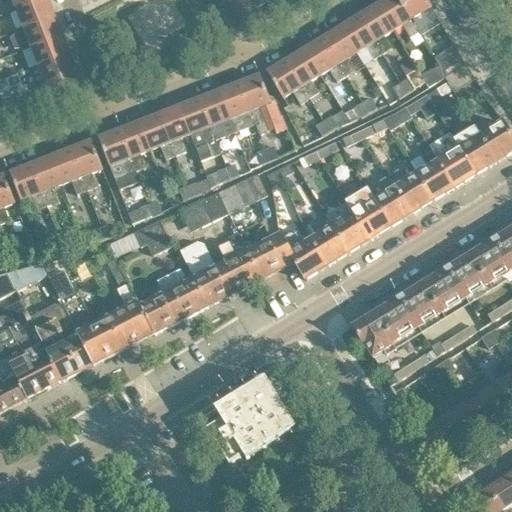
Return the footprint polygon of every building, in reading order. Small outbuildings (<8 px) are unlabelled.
[(2,0),(7,13),(18,9),(41,0),(2,0)] [(54,17),(47,0),(41,0),(18,9),(25,29),(54,17)] [(175,0),(152,0),(130,10),(148,49),(189,30),(175,0)] [(243,32),(263,20),(256,9),(270,1),(269,0),(239,0),(228,7),(243,32)] [(420,33),(399,0),(387,0),(378,6),(394,32),(402,27),(410,39),(420,33)] [(425,0),(399,0),(420,33),(438,21),(436,17),(425,0)] [(378,6),(360,17),(384,57),(393,52),(385,37),(394,32),(378,6)] [(21,52),(32,48),(62,36),(54,17),(25,29),(25,30),(14,34),(15,36),(11,39),(15,51),(21,51),(21,52)] [(360,17),(341,28),(357,54),(366,49),(375,63),(384,57),(360,17)] [(357,54),(341,28),(323,40),(347,80),(357,74),(348,60),(357,54)] [(62,36),(32,48),(39,67),(69,55),(62,36)] [(323,40),(304,51),(320,77),(330,71),(339,85),(347,80),(323,40)] [(435,59),(441,69),(447,79),(466,67),(466,66),(454,47),(435,59)] [(304,51),(286,62),(310,102),(320,96),(312,82),(320,77),(304,51)] [(46,86),(77,74),(69,55),(39,67),(30,71),(37,89),(46,86)] [(310,102),(286,62),(267,74),(284,100),(294,94),(302,108),(310,102)] [(447,79),(445,80),(449,85),(453,93),(455,92),(456,93),(464,87),(470,84),(475,80),(466,67),(447,79)] [(423,78),(427,85),(430,89),(447,79),(441,69),(423,78)] [(409,81),(402,85),(408,96),(427,85),(423,78),(419,72),(408,79),(409,81)] [(46,86),(54,105),(84,94),(77,74),(46,86)] [(22,85),(18,75),(0,81),(0,99),(2,103),(13,99),(9,90),(22,85)] [(390,107),(397,103),(380,75),(374,79),(389,106),(390,107)] [(240,84),(257,128),(261,138),(276,132),(277,137),(288,133),(282,117),(281,117),(274,102),(271,104),(260,77),(240,84)] [(257,128),(240,84),(220,92),(237,136),(257,128)] [(401,101),(408,96),(402,85),(394,90),(401,101)] [(453,93),(449,85),(438,91),(443,99),(453,93)] [(237,136),(220,92),(200,100),(217,144),(237,136)] [(428,98),(407,111),(412,119),(422,112),(428,121),(438,115),(428,98)] [(16,107),(13,99),(2,103),(5,112),(16,107)] [(200,100),(180,108),(191,137),(197,152),(207,148),(212,161),(222,157),(217,144),(200,100)] [(370,116),(378,111),(371,100),(363,105),(370,116)] [(363,105),(346,117),(351,125),(362,121),(370,116),(363,105)] [(191,137),(180,108),(159,116),(176,160),(187,155),(181,140),(191,137)] [(412,119),(407,111),(396,117),(385,123),(390,130),(401,125),(412,119)] [(343,112),(324,124),(330,135),(338,130),(351,125),(346,117),(343,112)] [(176,160),(159,116),(152,119),(139,124),(150,152),(161,148),(167,163),(176,160)] [(484,120),(475,126),(498,163),(511,154),(511,138),(502,123),(490,130),(484,120)] [(374,128),(363,133),(366,140),(367,141),(390,130),(385,123),(374,128)] [(150,152),(139,124),(119,132),(136,175),(147,171),(141,156),(150,152)] [(323,139),(330,135),(324,124),(316,129),(323,139)] [(474,128),(454,140),(477,176),(498,163),(475,126),(473,127),(474,128)] [(136,175),(119,132),(99,140),(120,193),(140,185),(136,175)] [(363,133),(343,143),(347,150),(367,141),(366,140),(363,133)] [(452,136),(431,149),(434,154),(455,189),(477,176),(454,140),(452,136)] [(103,171),(92,142),(71,150),(88,194),(98,190),(92,175),(103,171)] [(337,146),(318,155),(320,159),(320,160),(322,163),(341,154),(337,146)] [(271,164),(279,161),(275,149),(266,152),(271,164)] [(71,150),(51,158),(62,187),(72,183),(78,198),(88,194),(71,150)] [(266,152),(258,155),(263,168),(271,164),(266,152)] [(428,169),(417,175),(434,202),(455,189),(434,154),(423,161),(428,169)] [(318,155),(302,162),(306,170),(317,165),(320,172),(325,169),(322,163),(320,160),(320,159),(318,155)] [(62,187),(51,158),(49,159),(31,166),(48,210),(57,206),(51,191),(62,187)] [(48,210),(31,166),(23,169),(12,173),(10,174),(21,203),(32,199),(38,213),(48,210)] [(241,180),(240,178),(236,167),(227,170),(232,183),(241,180)] [(291,167),(278,173),(282,181),(295,175),(291,167)] [(208,182),(212,191),(232,183),(227,170),(207,178),(208,182)] [(282,181),(278,173),(268,178),(272,186),(282,181)] [(413,215),(434,202),(417,175),(406,182),(401,175),(391,181),(413,215)] [(10,224),(4,209),(15,205),(4,176),(0,178),(0,226),(1,228),(10,224)] [(302,176),(285,180),(297,218),(309,214),(301,188),(305,186),(302,176)] [(270,199),(259,177),(247,182),(256,202),(258,204),(270,199)] [(391,228),(413,215),(391,181),(370,194),(391,228)] [(208,182),(198,186),(202,197),(213,193),(212,191),(208,182)] [(219,196),(230,218),(258,204),(256,202),(247,182),(219,196)] [(202,198),(202,197),(198,186),(188,190),(192,201),(202,198)] [(184,205),(192,201),(188,190),(180,193),(184,205)] [(370,194),(349,207),(371,241),(391,228),(370,194)] [(219,196),(202,204),(213,226),(230,218),(219,196)] [(153,220),(163,216),(158,204),(148,208),(153,220)] [(202,204),(190,210),(194,219),(200,232),(213,226),(202,204)] [(349,207),(328,220),(332,227),(349,255),(371,241),(349,207)] [(145,223),(153,220),(148,208),(141,211),(145,223)] [(194,219),(190,210),(179,215),(184,224),(194,219)] [(135,236),(141,250),(142,251),(148,248),(154,260),(173,250),(161,224),(135,236)] [(111,226),(102,230),(107,242),(116,239),(111,226)] [(332,227),(311,240),(328,268),(349,255),(332,227)] [(511,228),(494,240),(511,268),(511,228)] [(98,245),(107,242),(102,230),(93,233),(98,245)] [(296,234),(282,242),(296,264),(306,281),(308,280),(328,268),(311,240),(303,245),(296,234)] [(116,261),(141,250),(135,236),(110,248),(116,261)] [(231,245),(218,252),(225,264),(221,266),(236,295),(262,281),(247,253),(239,236),(229,241),(231,245)] [(279,236),(247,253),(262,281),(295,264),(279,236)] [(60,242),(65,254),(74,250),(69,238),(60,242)] [(511,268),(494,240),(447,269),(467,302),(511,274),(511,268)] [(52,245),(56,257),(65,254),(60,242),(52,245)] [(181,255),(194,280),(209,308),(236,295),(221,266),(216,269),(204,247),(199,245),(181,255)] [(11,254),(16,267),(24,263),(19,251),(11,254)] [(16,267),(11,254),(0,258),(0,270),(7,270),(16,267)] [(52,263),(43,266),(58,296),(94,367),(130,349),(114,317),(94,327),(84,308),(79,297),(77,298),(64,271),(57,274),(52,263)] [(467,302),(447,269),(400,298),(420,331),(467,302)] [(114,317),(130,349),(155,336),(140,307),(123,274),(115,278),(121,292),(118,293),(127,310),(114,317)] [(0,278),(0,302),(17,294),(8,276),(0,278)] [(194,280),(165,295),(179,323),(209,308),(194,280)] [(155,336),(179,323),(165,295),(140,307),(155,336)] [(62,384),(94,367),(58,296),(27,312),(62,384)] [(400,298),(352,327),(365,348),(366,348),(373,360),(420,331),(400,298)] [(503,317),(511,310),(511,308),(509,303),(498,310),(503,317)] [(0,315),(0,345),(15,373),(28,401),(62,384),(27,312),(23,304),(0,315)] [(488,316),(493,323),(503,317),(498,310),(488,316)] [(462,333),(466,340),(476,333),(472,327),(462,333)] [(495,331),(489,335),(495,346),(502,341),(495,331)] [(456,346),(466,340),(462,333),(452,339),(456,346)] [(489,350),(495,346),(489,335),(482,339),(489,350)] [(441,346),(446,353),(456,346),(452,339),(441,346)] [(440,343),(431,348),(433,352),(437,358),(446,353),(441,346),(440,343)] [(437,358),(433,352),(427,355),(431,362),(437,358)] [(415,363),(419,369),(429,363),(425,356),(415,363)] [(448,360),(442,365),(449,375),(455,371),(448,360)] [(409,376),(419,369),(415,363),(405,369),(409,376)] [(442,380),(449,375),(442,365),(435,369),(442,380)] [(395,375),(399,382),(409,376),(405,369),(395,375)] [(0,415),(28,401),(15,373),(0,380),(0,415)] [(504,410),(511,404),(511,374),(490,388),(504,410)] [(458,391),(466,404),(480,425),(504,410),(490,388),(483,376),(458,391)] [(285,412),(273,392),(266,380),(234,400),(201,420),(204,424),(229,466),(244,456),(247,461),(296,430),(290,421),(285,412)] [(394,395),(401,405),(409,400),(402,390),(394,395)] [(456,440),(480,425),(466,404),(443,419),(456,440)] [(433,455),(456,440),(443,419),(419,434),(433,455)] [(511,475),(488,490),(502,511),(511,504),(511,475)] [(501,511),(502,511),(488,490),(465,505),(468,511),(501,511)] [(344,511),(336,499),(332,502),(316,511),(344,511)]
